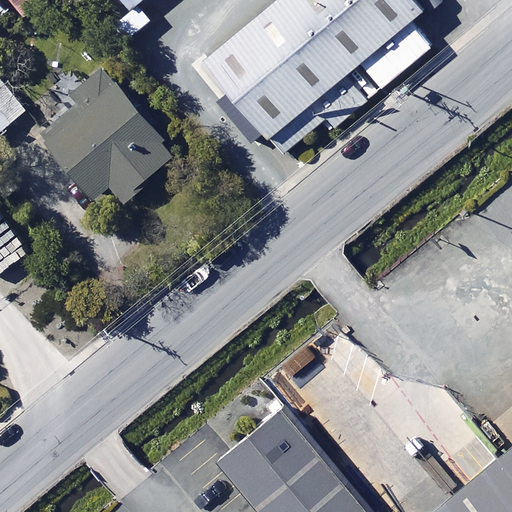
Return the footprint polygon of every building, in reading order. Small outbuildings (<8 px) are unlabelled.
[(157,0),(130,0),(141,13),(157,0)] [(424,18),(409,0),(290,0),(211,65),(274,141),(424,18)] [(0,135),(28,113),(0,78),(0,135)] [(178,151),(118,79),(38,144),(98,217),(178,151)] [(253,511),(376,511),(291,408),(217,468),(253,511)] [(511,511),(511,450),(436,511),(511,511)]
